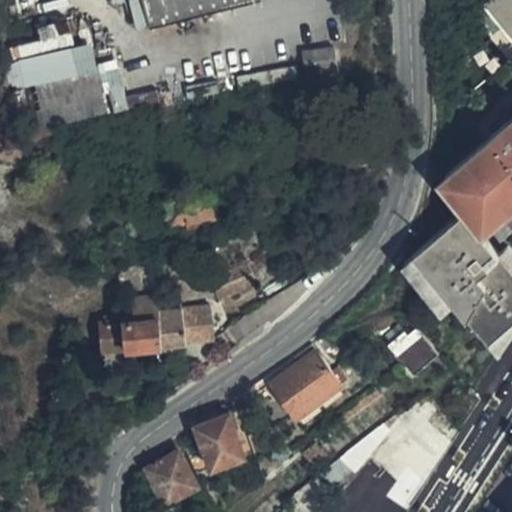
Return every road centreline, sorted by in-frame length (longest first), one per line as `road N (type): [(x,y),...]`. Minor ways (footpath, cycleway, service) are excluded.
road 1 (unclassified): [(112,511),(113,480),(137,442),(312,315),(397,218),(411,138),(403,0)]
road 2 (residential): [(440,511),(511,399)]
